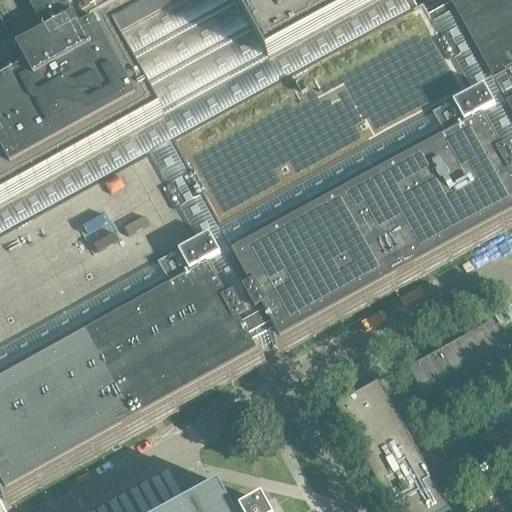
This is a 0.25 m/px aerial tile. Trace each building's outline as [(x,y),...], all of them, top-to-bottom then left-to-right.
[(511,0),(0,0),(0,503),(5,501),(8,507),(264,366),(263,365),(276,358),(277,359),(511,229),(511,0)] [(432,412),(511,368),(511,357),(493,323),(409,370),(432,412)] [(450,511),(453,511),(383,384),(341,408),(398,511),(450,511)] [(267,511),(265,507),(255,511),(229,511),(219,492),(189,508),(181,511),(267,511)] [(93,511),(134,511),(128,497),(110,506),(109,504),(93,511)]
